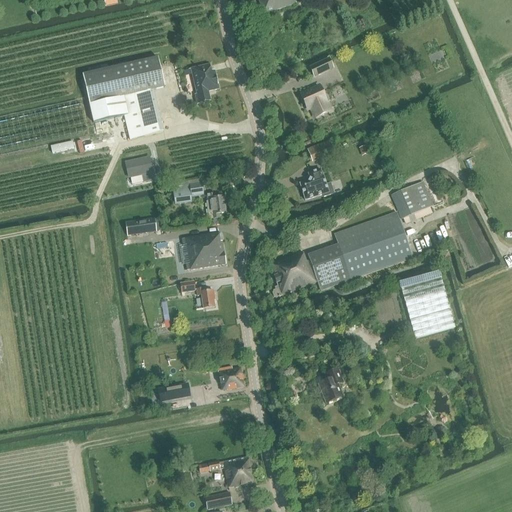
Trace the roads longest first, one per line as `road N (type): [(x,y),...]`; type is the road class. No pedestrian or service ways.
road 1 (tertiary): [(282,511),(240,291),(260,133),(222,0)]
road 2 (track): [(258,125),(201,127),(119,148),(84,223),(0,239)]
